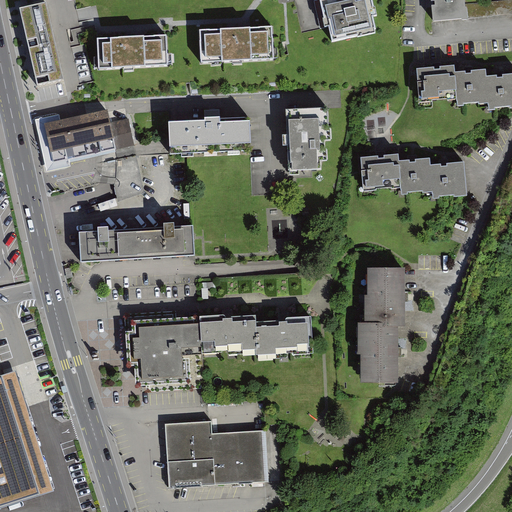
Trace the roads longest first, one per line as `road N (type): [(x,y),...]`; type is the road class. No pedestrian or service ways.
road 1 (unknown): [(1,297),(66,484),(57,499),(20,511)]
road 2 (primary): [(0,58),(51,287)]
road 3 (primary): [(51,287),(120,511)]
